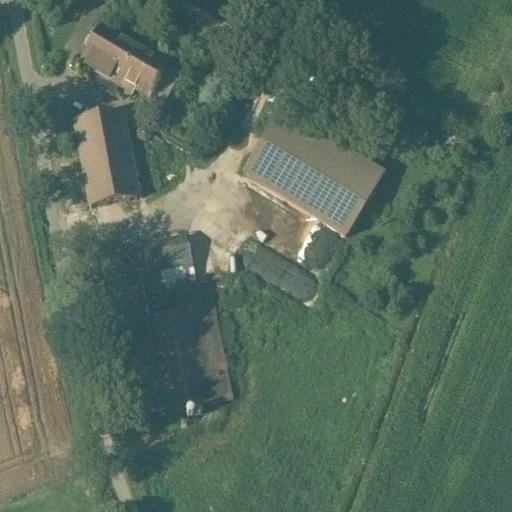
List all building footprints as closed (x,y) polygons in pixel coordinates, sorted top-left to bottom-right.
[(180,77),(101,30),(96,40),(92,38),(88,39),(84,46),(85,50),(88,52),(80,66),(131,97),(134,91),(156,105),(165,89),(171,93),(180,77)] [(257,84),(247,78),(243,85),(253,91),(257,84)] [(121,114),(73,123),(89,210),(137,201),(121,114)] [(382,176),(280,115),(242,178),(344,240),(382,176)] [(224,134),(211,126),(204,137),(217,144),(224,134)] [(185,239),(86,261),(96,309),(141,299),(185,289),(194,287),(185,239)] [(194,287),(185,289),(190,313),(146,322),(145,323),(163,413),(229,399),(210,305),(206,284),(195,287),(194,287)] [(141,299),(96,309),(97,314),(99,313),(121,422),(163,413),(145,323),(146,322),(141,299)]
